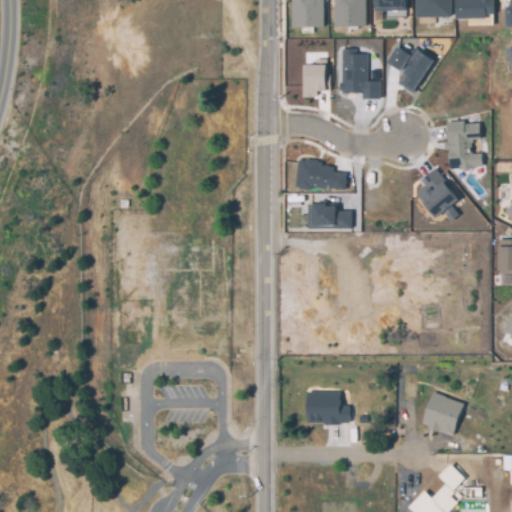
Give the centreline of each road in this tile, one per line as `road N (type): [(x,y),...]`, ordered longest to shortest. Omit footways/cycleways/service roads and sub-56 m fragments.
road 1 (tertiary): [(269,511),(272,0)]
road 2 (residential): [(269,455),(398,456)]
road 3 (residential): [(272,129),(394,138)]
